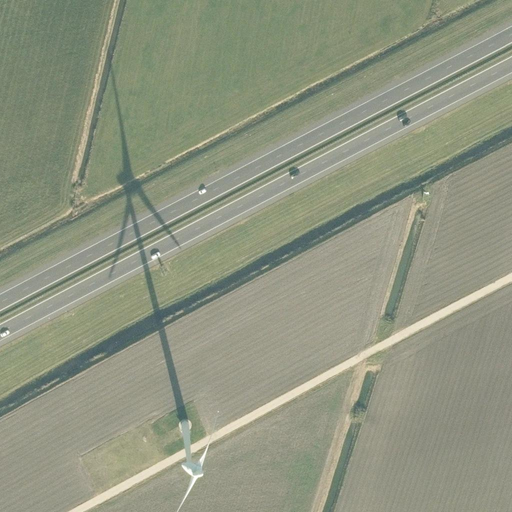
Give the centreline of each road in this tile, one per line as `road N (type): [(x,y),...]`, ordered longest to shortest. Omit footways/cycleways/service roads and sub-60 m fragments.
road 1 (motorway): [(0,331),(511,58)]
road 2 (motorway): [(511,28),(0,300)]
road 3 (track): [(511,277),(76,511)]
